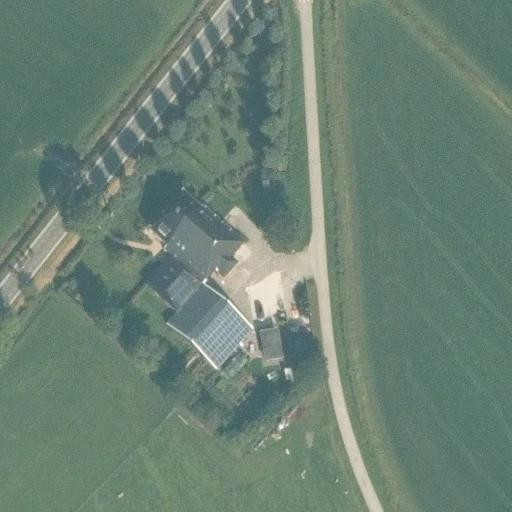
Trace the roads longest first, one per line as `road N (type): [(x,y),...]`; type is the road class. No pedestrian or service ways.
road 1 (unclassified): [(374,511),(331,375),(304,0)]
road 2 (tertiary): [(0,302),(240,0)]
